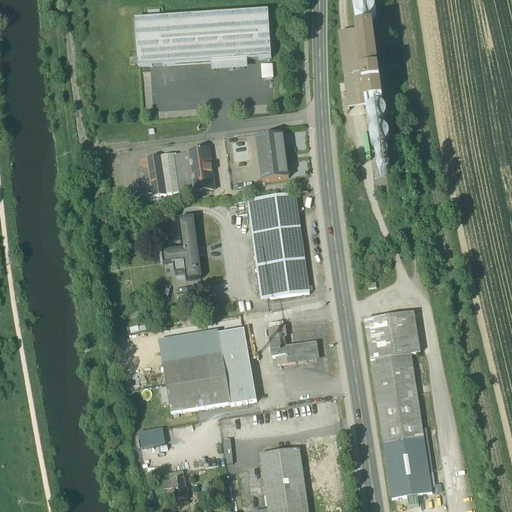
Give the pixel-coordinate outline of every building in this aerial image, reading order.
[(375,19),(376,13),(374,8),(370,4),(365,3),(360,4),(356,8),(354,14),(356,19),(360,23),(365,24),(371,23),(375,19)] [(160,12),(148,13),(148,21),(160,20),(160,12)] [(148,21),(135,22),(138,69),(272,60),(268,13),(160,20),(148,21)] [(373,30),(338,35),(348,111),(383,106),(373,30)] [(262,66),(262,80),(274,80),(274,65),(262,66)] [(385,123),(386,119),(385,114),(381,110),(377,109),(372,110),(368,114),(367,119),(368,124),(372,127),(377,128),(382,127),(385,123)] [(389,146),(390,141),(388,136),(385,132),(380,131),(375,132),(371,136),(370,141),(371,146),(375,150),(380,151),(385,150),(389,146)] [(270,139),(257,141),(260,141),(265,183),(263,184),(289,181),(283,137),(282,138),(270,139)] [(238,144),(232,147),(233,154),(240,156),(245,152),(245,146),(238,144)] [(188,154),(188,155),(191,172),(194,194),(214,191),(208,151),(188,154)] [(388,162),(389,159),(388,155),(386,153),(382,152),(379,153),(377,156),(376,159),(377,162),(379,164),(382,165),(386,164),(388,162)] [(176,155),(161,158),(167,197),(194,194),(191,172),(185,172),(182,156),(177,157),(176,155)] [(185,172),(191,172),(188,155),(182,156),(185,172)] [(161,158),(146,160),(152,195),(152,199),(167,197),(161,158)] [(146,160),(139,161),(145,196),(152,195),(146,160)] [(389,175),(390,172),(389,169),(387,167),(384,166),(381,167),(378,169),(378,172),(378,176),(381,178),(384,179),(387,178),(389,175)] [(392,178),(376,182),(376,181),(375,181),(376,186),(379,189),(382,188),(384,202),(394,199),(393,194),(394,194),(392,181),(392,180),(392,178)] [(297,196),(247,203),(261,302),(310,295),(297,196)] [(202,281),(194,219),(178,221),(182,251),(184,264),(186,283),(202,281)] [(100,223),(104,235),(109,233),(107,222),(106,221),(101,222),(100,223)] [(164,267),(184,264),(182,251),(162,254),(164,267)] [(420,355),(414,315),(364,322),(392,502),(407,499),(417,498),(433,495),(412,357),(420,355)] [(286,328),(268,331),(272,359),(278,358),(280,367),(296,365),(294,348),(287,349),(285,339),(287,339),(286,328)] [(244,332),(219,336),(222,357),(228,388),(253,383),(244,332)] [(207,338),(195,339),(178,340),(180,361),(209,358),(207,338)] [(222,357),(163,367),(171,416),(231,406),(228,388),(222,357)] [(253,383),(228,388),(231,406),(231,408),(257,403),(253,383)] [(227,420),(207,423),(210,443),(230,440),(228,430),(227,420)] [(180,448),(166,450),(169,470),(182,468),(180,448)] [(308,511),(300,451),(260,457),(267,511),(308,511)] [(183,468),(182,468),(169,470),(167,470),(169,483),(171,483),(184,481),(185,481),(183,468)] [(184,481),(171,483),(173,499),(174,503),(187,501),(184,481)] [(173,499),(171,483),(169,483),(161,484),(163,494),(162,494),(163,500),(173,499)] [(417,498),(407,499),(408,509),(419,508),(417,498)]
